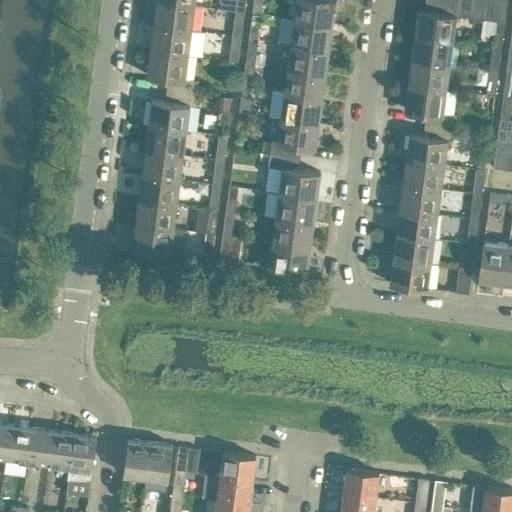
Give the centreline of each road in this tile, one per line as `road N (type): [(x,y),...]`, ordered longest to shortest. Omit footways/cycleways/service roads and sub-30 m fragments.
road 1 (residential): [(511,326),(371,308),(348,283),(380,0)]
road 2 (residential): [(56,354),(77,312),(118,0)]
road 3 (residential): [(104,511),(114,433),(107,406),(56,354)]
